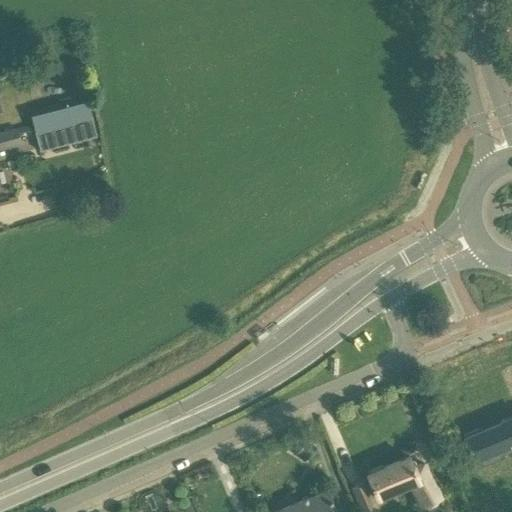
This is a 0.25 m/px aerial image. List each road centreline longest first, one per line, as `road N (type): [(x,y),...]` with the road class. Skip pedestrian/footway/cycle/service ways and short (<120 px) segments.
road 1 (secondary): [(468,217),(136,438)]
road 2 (residential): [(48,511),(401,354)]
road 3 (secondary): [(136,438),(279,375),(393,293)]
road 4 (unclassified): [(463,0),(461,60),(486,170)]
road 5 (secondary): [(0,495),(136,438)]
road 6 (unclassified): [(511,130),(485,55),(477,0)]
